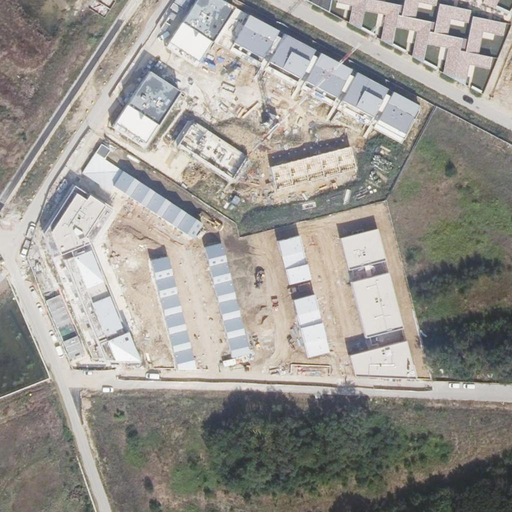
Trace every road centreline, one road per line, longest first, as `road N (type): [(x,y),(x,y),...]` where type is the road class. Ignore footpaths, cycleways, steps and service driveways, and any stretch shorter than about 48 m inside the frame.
road 1 (residential): [(511,395),(64,381)]
road 2 (unclassified): [(168,0),(6,248)]
road 3 (residential): [(282,0),(496,113)]
road 4 (unclassified): [(6,248),(64,381)]
road 5 (unclassified): [(64,381),(106,511)]
